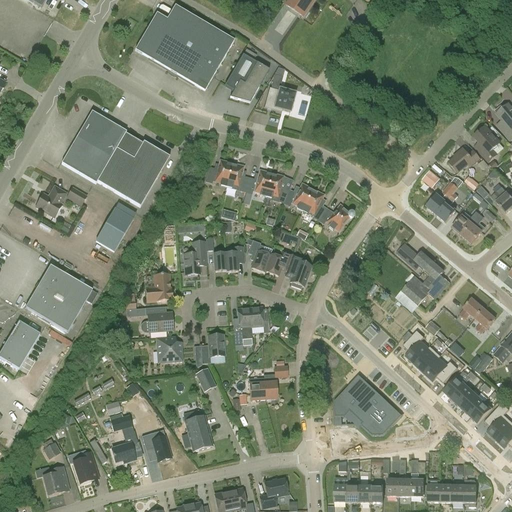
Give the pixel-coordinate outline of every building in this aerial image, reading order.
[(24,0),(41,9),(46,0),(24,0)] [(315,0),(290,0),(286,7),(303,18),(315,0)] [(473,0),(467,6),(470,9),(480,0),(473,0)] [(234,42),(199,22),(174,8),(166,21),(156,15),(134,52),(204,93),(234,42)] [(249,105),(268,72),(253,63),(257,57),(246,51),(224,87),(234,93),(230,100),(249,105)] [(269,90),(264,110),(281,114),(282,112),(290,114),(295,95),(280,90),(279,93),(269,90)] [(511,110),(508,105),(503,109),(501,107),(494,113),(496,115),(496,116),(501,123),(496,127),(510,143),(511,140),(511,110)] [(91,113),(61,165),(95,187),(96,185),(125,135),(126,133),(91,113)] [(496,156),(492,152),(500,145),(485,128),(473,139),(479,145),(474,149),(488,164),(496,156)] [(142,145),(125,135),(96,185),(139,210),(169,159),(143,144),(142,145)] [(479,161),(473,153),(468,157),(463,150),(457,155),(459,156),(449,165),(457,175),(468,167),(470,169),(479,161)] [(479,166),(483,171),(488,167),(484,162),(479,166)] [(498,167),(493,162),(489,167),(493,171),(498,167)] [(225,189),(231,166),(220,163),(215,182),(221,184),(220,187),(225,189)] [(243,169),(231,166),(225,189),(231,190),(232,187),(238,188),(243,169)] [(212,185),(215,171),(209,170),(206,183),(212,185)] [(265,199),(271,176),(260,173),(255,193),(261,194),(260,197),(265,199)] [(432,191),(439,181),(429,173),(421,182),(432,191)] [(271,176),(265,199),(271,200),(271,197),(277,198),(280,199),(278,203),(283,205),(288,192),(284,190),(283,190),(280,189),(282,179),(271,176)] [(245,194),(248,180),(243,179),(240,192),(245,194)] [(426,209),(436,217),(454,195),(463,184),(459,180),(455,179),(451,184),(442,194),(445,197),(441,201),(436,196),(426,209)] [(255,182),(248,180),(245,194),(251,195),(255,182)] [(474,193),(479,187),(471,181),(466,187),(474,193)] [(490,199),(496,205),(505,215),(511,209),(511,200),(498,185),(492,191),(495,195),(490,199)] [(297,210),(302,213),(312,192),(302,187),(300,190),(295,188),(293,194),(295,194),(289,207),(290,207),(291,205),(298,209),(297,210)] [(476,193),(484,201),(488,197),(489,196),(481,188),(476,193)] [(54,219),(61,207),(59,206),(66,196),(54,189),(48,199),(43,196),(36,208),(54,219)] [(87,198),(72,189),(66,200),(81,208),(87,198)] [(312,192),(302,213),(307,215),(308,213),(314,215),(323,197),(312,192)] [(457,198),(454,195),(436,217),(445,225),(456,213),(449,207),(457,198)] [(479,198),(475,195),(469,203),(472,205),(479,198)] [(318,222),(325,210),(321,207),(313,219),(318,222)] [(349,214),(349,215),(340,208),(327,223),(331,226),(329,228),(333,231),(334,229),(338,232),(349,219),(350,220),(351,219),(352,219),(353,219),(353,218),(353,217),(353,216),(353,215),(352,215),(351,214),(350,214),(349,214)] [(113,254),(132,221),(115,211),(96,243),(113,254)] [(223,211),(221,219),(232,222),(234,214),(223,211)] [(496,220),(488,213),(484,218),(492,224),(496,220)] [(476,214),(468,223),(462,218),(451,230),(461,238),(479,217),(476,214)] [(483,220),(479,217),(461,238),(471,246),(481,234),(475,229),(483,220)] [(284,235),(278,234),(276,241),(282,243),(284,235)] [(249,262),(253,263),(251,270),(265,275),(265,274),(270,257),(262,254),(264,249),(259,247),(260,246),(248,241),(246,246),(250,248),(247,256),(251,257),(249,262)] [(191,244),(192,256),(183,257),(185,277),(200,276),(198,256),(206,255),(205,243),(191,244)] [(420,268),(425,272),(432,264),(421,255),(418,259),(403,246),(396,255),(416,272),(420,268)] [(230,249),(230,255),(224,255),(226,273),(226,275),(238,274),(237,263),(244,262),(243,249),(230,249)] [(270,256),(270,257),(265,274),(278,278),(281,268),(287,270),(292,256),(282,252),(280,259),(270,256)] [(226,273),(224,255),(213,256),(214,274),(226,273)] [(292,256),(287,270),(286,273),(293,276),(290,284),(304,289),(312,268),(303,264),(304,260),(292,256)] [(408,284),(401,293),(402,294),(396,300),(412,314),(428,296),(435,302),(449,285),(440,277),(443,274),(432,264),(425,272),(430,276),(422,285),(411,275),(405,282),(408,284)] [(67,335),(92,293),(49,268),(25,310),(67,335)] [(153,277),(154,289),(145,289),(146,305),(156,305),(156,304),(171,302),(169,276),(153,277)] [(123,296),(125,312),(135,311),(134,295),(123,296)] [(479,305),(478,306),(472,300),(463,310),(464,311),(460,317),(465,321),(470,316),(475,321),(484,311),(482,309),(483,308),(479,305)] [(269,323),(263,323),(262,309),(249,311),(250,329),(263,328),(264,335),(269,335),(269,323)] [(145,317),(145,310),(126,312),(126,319),(145,317)] [(237,312),(239,330),(239,333),(233,334),(235,348),(243,347),(242,341),(251,341),(250,329),(249,311),(237,312)] [(484,311),(475,321),(480,325),(476,331),(481,335),(486,330),(487,331),(496,321),(489,316),(490,314),(486,311),(485,312),(484,311)] [(147,317),(148,323),(146,323),(143,324),(141,326),(140,328),(140,331),(142,333),(144,334),(146,335),(173,332),(171,315),(147,317)] [(440,330),(431,323),(425,330),(434,338),(436,336),(442,341),(445,337),(439,332),(440,330)] [(18,324),(10,336),(0,353),(0,360),(18,371),(39,336),(18,324)] [(402,340),(406,344),(412,338),(408,334),(402,340)] [(403,361),(412,369),(427,353),(419,346),(422,342),(415,335),(401,350),(407,357),(403,361)] [(494,357),(503,365),(506,361),(509,363),(511,359),(511,335),(507,341),(506,340),(501,347),(501,348),(494,357)] [(208,350),(200,351),(201,367),(202,366),(210,365),(210,360),(225,359),(223,336),(208,337),(208,350)] [(156,341),(157,361),(163,361),(164,365),(182,363),(181,344),(176,344),(175,339),(156,341)] [(463,348),(457,343),(451,350),(457,355),(463,348)] [(412,369),(422,378),(437,362),(427,353),(412,369)] [(480,377),(493,361),(487,356),(474,372),(480,377)] [(475,371),(482,362),(475,357),(468,366),(475,371)] [(442,388),(455,373),(448,366),(445,370),(437,362),(422,378),(431,386),(435,382),(442,388)] [(274,369),(274,374),(270,374),(270,376),(263,377),(264,380),(263,380),(264,384),(265,385),(266,402),(276,401),(275,380),(287,379),(287,368),(274,369)] [(216,389),(207,371),(195,376),(203,394),(216,389)] [(35,397),(39,400),(51,379),(47,376),(35,397)] [(264,384),(263,380),(248,381),(249,387),(250,403),(266,402),(265,385),(264,384)] [(102,386),(104,391),(114,385),(111,381),(102,386)] [(398,420),(398,416),(395,414),(397,412),(396,412),(396,413),(364,383),(365,382),(364,382),(363,383),(361,381),(356,381),(350,388),(348,386),(348,387),(349,388),(334,404),(334,419),(344,419),(349,413),(362,425),(360,427),(372,438),(383,438),(392,428),(393,429),(393,428),(392,427),(398,420)] [(449,403),(462,389),(455,383),(442,397),(449,403)] [(19,386),(12,392),(19,399),(25,392),(19,386)] [(126,390),(132,398),(138,394),(132,386),(126,390)] [(91,392),(94,397),(101,392),(99,388),(91,392)] [(456,409),(469,396),(462,389),(449,403),(456,409)] [(239,400),(233,401),(232,401),(233,412),(240,412),(240,408),(247,407),(246,391),(238,392),(239,400)] [(73,403),(76,407),(89,399),(87,395),(73,403)] [(463,415),(475,402),(469,396),(456,409),(463,415)] [(469,422),(482,408),(475,402),(463,415),(469,422)] [(117,403),(105,406),(108,417),(121,413),(117,403)] [(476,428),(489,414),(482,408),(469,422),(476,428)] [(494,445),(509,429),(501,421),(504,418),(497,411),(483,426),(490,432),(485,437),(494,445)] [(185,424),(188,436),(181,438),(184,451),(192,449),(193,454),(212,449),(204,418),(200,419),(198,412),(183,416),(185,424)] [(75,418),(78,424),(85,421),(82,414),(75,418)] [(109,435),(132,429),(129,417),(122,419),(121,415),(109,419),(110,423),(103,425),(109,435)] [(84,430),(88,442),(98,438),(95,427),(84,430)] [(511,452),(511,431),(509,429),(494,445),(503,453),(507,448),(511,452)] [(122,437),(125,446),(111,451),(116,465),(129,461),(130,464),(136,462),(131,447),(138,446),(134,433),(122,437)] [(158,464),(172,460),(165,439),(157,441),(155,435),(142,438),(146,452),(154,450),(158,464)] [(60,455),(55,444),(53,445),(50,441),(42,446),(44,450),(42,452),(48,462),(60,455)] [(79,487),(92,483),(90,475),(96,473),(90,454),(80,458),(81,462),(72,465),(79,487)] [(420,482),(420,476),(417,476),(418,462),(412,462),(411,476),(411,482),(411,499),(423,499),(424,482),(420,482)] [(465,468),(467,478),(473,477),(472,470),(469,468),(465,468)] [(47,498),(62,494),(60,486),(67,485),(63,469),(49,473),(50,477),(42,479),(47,498)] [(346,488),(346,505),(358,505),(358,488),(349,488),(349,481),(350,481),(350,474),(347,474),(347,488),(346,488)] [(276,507),(275,499),(288,497),(284,481),(265,485),(267,497),(260,499),(262,510),(276,507)] [(399,499),(399,482),(387,481),(387,499),(399,499)] [(411,482),(399,482),(399,499),(411,499),(411,482)] [(464,487),(464,505),(469,505),(469,509),(476,509),(476,485),(474,482),(464,482),(464,487)] [(427,504),(440,504),(440,487),(437,487),(437,484),(430,484),(430,487),(428,487),(427,504)] [(346,505),(346,488),(334,487),(334,504),(346,505)] [(452,487),(440,487),(440,504),(452,505),(452,487)] [(464,487),(452,487),(452,505),(464,505),(464,487)] [(370,505),(370,488),(358,488),(358,505),(370,505)] [(383,488),(370,488),(370,505),(383,505),(383,488)] [(242,490),(228,493),(231,511),(234,511),(245,510),(245,511),(253,511),(252,505),(245,506),(242,490)] [(231,511),(228,493),(215,496),(217,511),(231,511)]
